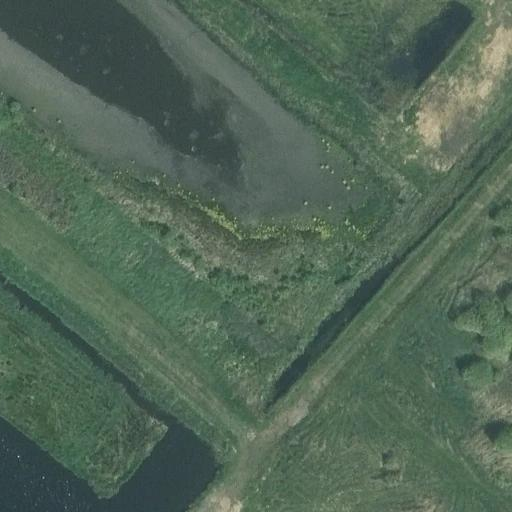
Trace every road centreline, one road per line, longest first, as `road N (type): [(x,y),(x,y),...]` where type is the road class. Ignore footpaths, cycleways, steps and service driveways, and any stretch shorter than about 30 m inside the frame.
road 1 (track): [(207,511),(259,450),(0,235)]
road 2 (track): [(259,450),(511,168)]
